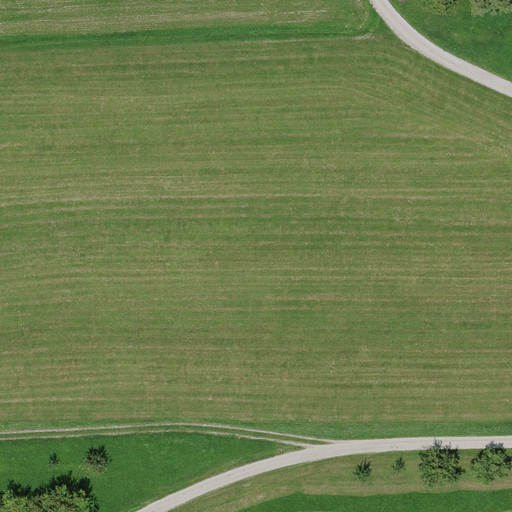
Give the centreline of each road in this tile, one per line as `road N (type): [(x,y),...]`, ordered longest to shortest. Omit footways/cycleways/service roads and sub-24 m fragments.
road 1 (track): [(158,511),(336,450),(511,443)]
road 2 (track): [(336,450),(230,430),(161,427),(0,436)]
road 3 (track): [(511,90),(433,55),(378,0)]
